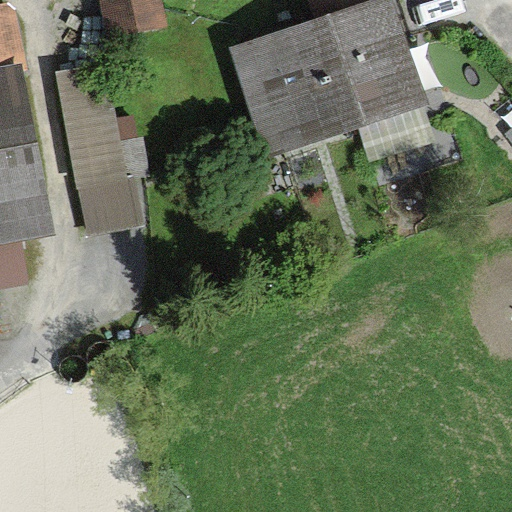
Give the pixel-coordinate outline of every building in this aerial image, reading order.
[(173,31),(165,0),(101,0),(112,45),(173,31)] [(301,0),(310,26),(344,124),(419,98),(385,0),(301,0)] [(0,247),(60,237),(20,8),(0,11),(0,247)] [(344,124),(310,26),(239,50),(273,148),(344,124)] [(113,67),(58,76),(78,193),(132,185),(113,67)]
